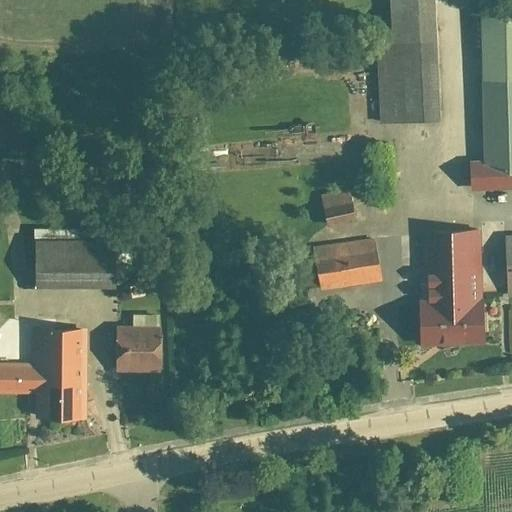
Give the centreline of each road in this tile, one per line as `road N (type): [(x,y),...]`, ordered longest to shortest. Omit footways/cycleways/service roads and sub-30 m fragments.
road 1 (tertiary): [(124,475),(327,435),(511,411)]
road 2 (track): [(164,0),(167,138),(173,148),(216,157)]
road 3 (tertiary): [(0,501),(124,475)]
